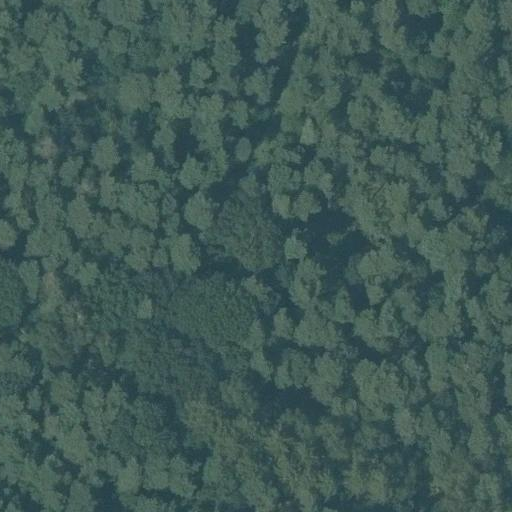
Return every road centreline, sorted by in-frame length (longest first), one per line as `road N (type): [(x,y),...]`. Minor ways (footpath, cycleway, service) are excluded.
road 1 (track): [(155,391),(310,0)]
road 2 (track): [(485,511),(155,391)]
road 3 (track): [(155,391),(0,329)]
road 4 (track): [(107,511),(155,391)]
